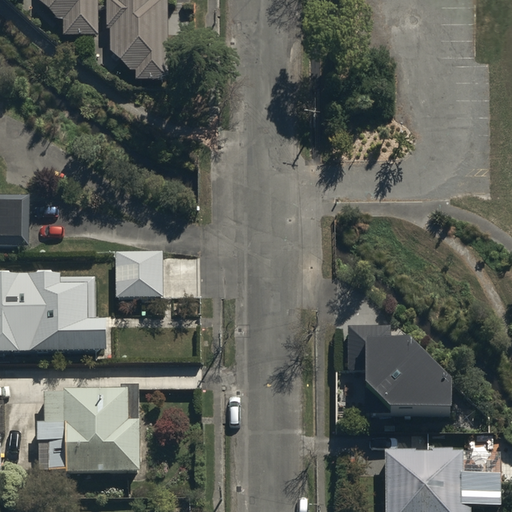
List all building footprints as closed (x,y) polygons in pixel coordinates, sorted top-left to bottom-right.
[(40,0),(41,10),(64,29),(64,45),(100,44),(99,0),(40,0)] [(170,88),(167,2),(159,2),(158,0),(110,0),(111,5),(107,5),(109,58),(123,75),(129,75),(130,89),(170,88)] [(406,0),(388,0),(390,25),(408,24),(406,0)] [(411,26),(390,27),(391,63),(411,63),(411,26)] [(407,68),(392,70),(396,116),(402,115),(403,123),(411,122),(410,117),(416,117),(415,105),(411,106),(407,68)] [(0,252),(29,254),(32,208),(0,206),(0,252)] [(115,298),(160,298),(159,253),(115,253),(115,298)] [(0,351),(104,350),(104,319),(96,319),(96,277),(60,277),(60,273),(0,273),(0,351)] [(384,407),(390,414),(453,415),(453,383),(409,338),(391,338),(391,324),(350,324),(350,364),(366,364),(366,407),(384,407)] [(139,392),(122,392),(122,400),(45,402),(46,434),(38,434),(38,451),(50,451),(51,480),(68,479),(68,485),(141,482),(139,396),(139,392)] [(411,440),(411,459),(384,460),(384,461),(384,511),(500,511),(500,483),(464,483),(464,459),(428,459),(428,440),(411,440)]
